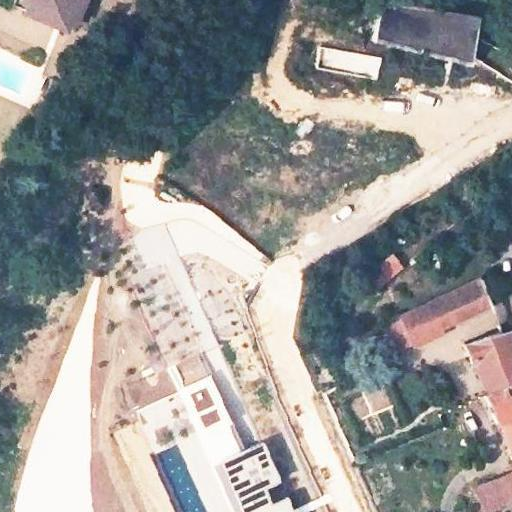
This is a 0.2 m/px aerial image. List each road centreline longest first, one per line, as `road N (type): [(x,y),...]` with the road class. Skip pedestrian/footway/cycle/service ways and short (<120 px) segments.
road 1 (unclassified): [(511,111),(297,265),(281,300),(277,342),(347,511)]
road 2 (track): [(234,0),(213,11),(138,101),(121,145),(97,273)]
road 3 (track): [(511,70),(451,33),(329,0)]
